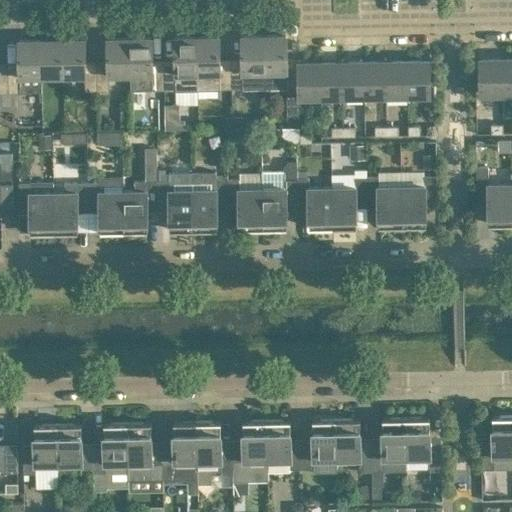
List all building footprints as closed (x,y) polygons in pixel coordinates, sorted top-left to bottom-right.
[(232,87),(244,87),(265,86),(264,34),(242,35),(243,57),(231,58),(232,87)] [(264,34),(265,86),(287,86),(287,89),(299,89),(299,64),(287,64),(287,34),(264,34)] [(165,88),(176,88),(176,90),(198,89),(197,35),(175,36),(175,59),(164,59),(165,88)] [(197,35),(198,89),(220,89),(220,87),(232,87),(231,58),(220,58),(219,35),(197,35)] [(152,36),(130,37),(131,72),(131,89),(153,88),(165,88),(164,59),(153,59),(152,36)] [(109,73),(131,72),(130,37),(108,37),(108,60),(97,60),(97,89),(109,89),(109,73)] [(19,62),(0,61),(0,91),(42,91),(42,74),(41,38),(19,39),(19,62)] [(42,74),(64,74),(63,38),(41,38),(42,74)] [(86,90),(97,89),(97,60),(85,60),(85,38),(63,38),(64,74),(85,73),(86,90)] [(503,92),(511,91),(511,57),(502,58),(503,92)] [(480,92),(503,92),(502,58),(480,58),(480,92)] [(429,59),(407,60),(408,93),(430,93),(429,59)] [(343,94),(365,94),(364,60),(342,61),(343,94)] [(386,60),(364,60),(365,94),(386,94),(386,60)] [(386,94),(408,93),(407,60),(386,60),(386,94)] [(321,95),(321,61),(299,62),(299,64),(299,89),(299,95),(321,95)] [(321,95),(343,94),(342,61),(321,61),(321,95)] [(243,115),(232,115),(233,126),(243,126),(243,115)] [(222,126),(232,126),(232,116),(226,116),(222,120),(222,126)] [(180,118),(165,118),(165,128),(185,127),(185,118),(180,118)] [(491,122),(491,132),(503,132),(503,122),(491,122)] [(387,134),(387,124),(375,124),(375,134),(387,134)] [(387,134),(399,134),(399,124),(387,124),(387,134)] [(408,124),(408,134),(420,134),(420,124),(408,124)] [(343,135),(343,125),(332,125),(332,135),(343,135)] [(344,135),(356,135),(355,125),(343,125),(344,135)] [(121,130),(112,130),(112,142),(122,142),(121,130)] [(73,131),(74,141),(86,141),(86,131),(73,131)] [(312,132),(300,132),(300,142),(312,141),(312,132)] [(40,144),(51,144),(51,133),(39,134),(40,144)] [(351,144),(351,157),(365,157),(365,144),(351,144)] [(145,146),(145,163),(145,173),(158,173),(157,163),(157,146),(145,146)] [(1,160),(13,160),(13,158),(13,151),(0,151),(1,160)] [(423,153),(424,166),(434,166),(434,153),(423,153)] [(13,160),(1,160),(1,170),(13,170),(13,160)] [(298,176),(297,176),(297,160),(287,160),(283,165),(283,168),(263,168),(263,171),(263,226),(287,226),(287,202),(298,202),(298,176)] [(489,222),(511,221),(511,194),(511,182),(489,182),(488,165),(476,165),(477,198),(489,198),(489,222)] [(333,225),(333,185),(310,186),(309,176),(307,176),(307,170),(298,170),(298,176),(298,202),(309,202),(310,226),(333,225)] [(194,228),(193,171),(169,172),(170,179),(158,179),(159,204),(170,204),(171,228),(194,228)] [(217,203),(228,203),(228,178),(228,174),(216,174),(216,171),(193,171),(194,228),(217,227),(217,203)] [(240,227),(263,226),(263,171),(239,172),(240,177),(228,178),(228,203),(240,203),(240,227)] [(425,183),(402,184),(403,224),(426,223),(425,199),(437,199),(437,174),(425,174),(425,183)] [(356,201),(367,201),(367,175),(355,175),(355,185),(333,185),(333,225),(356,225),(356,201)] [(379,224),(403,224),(402,184),(379,184),(379,175),(367,175),(367,201),(379,200),(379,224)] [(125,189),(124,176),(100,177),(100,180),(89,180),(89,206),(100,205),(101,229),(124,229),(125,189)] [(158,179),(145,179),(134,179),(135,189),(125,189),(124,229),(148,228),(147,210),(147,205),(159,204),(158,179)] [(78,206),(89,206),(89,180),(65,181),(65,190),(54,190),(55,230),(78,230),(78,206)] [(31,230),(55,230),(54,190),(31,191),(31,181),(19,182),(19,207),(31,207),(31,230)] [(13,183),(1,183),(1,207),(13,207),(13,183)] [(481,439),(482,468),(511,467),(511,413),(493,414),(493,438),(481,439)] [(429,415),(406,416),(407,467),(430,466),(430,469),(442,469),(442,439),(430,439),(429,415)] [(407,469),(407,467),(406,416),(383,416),(383,440),(372,440),(372,466),(384,466),(384,469),(407,469)] [(313,442),(302,442),(302,467),(314,467),(314,458),(337,457),(336,417),(313,418),(313,442)] [(372,470),(372,466),(372,440),(360,441),(360,417),(336,417),(337,457),(360,457),(360,470),(372,470)] [(268,472),(268,458),(267,418),(243,419),(244,443),(233,443),(233,472),(233,480),(249,480),(249,472),(268,472)] [(291,467),(302,467),(302,442),(291,442),(290,418),(267,418),(268,458),(291,458),(291,467)] [(211,473),(233,472),(233,443),(221,443),(221,419),(197,420),(198,477),(198,482),(211,482),(211,473)] [(151,420),(128,421),(129,470),(129,487),(129,478),(163,478),(163,444),(151,444),(151,420)] [(174,444),(163,444),(163,478),(198,477),(197,420),(174,420),(174,444)] [(107,488),(107,470),(129,470),(128,421),(104,421),(105,445),(93,445),(94,471),(93,471),(93,489),(107,488)] [(36,463),(59,462),(58,422),(35,423),(35,447),(24,447),(24,472),(36,472),(36,463)] [(82,422),(58,422),(59,462),(82,462),(82,471),(93,471),(94,471),(93,445),(82,446),(82,422)] [(5,443),(6,472),(17,472),(17,442),(5,443)] [(245,480),(234,480),(234,485),(234,490),(245,490),(245,480)] [(18,483),(5,483),(5,493),(18,492),(18,483)] [(382,485),(372,485),(373,497),(382,497),(382,485)] [(368,486),(356,490),(359,500),(371,497),(368,486)] [(24,511),(24,502),(9,503),(8,511),(24,511)] [(303,511),(303,503),(296,503),(291,508),(291,511),(303,511)]
